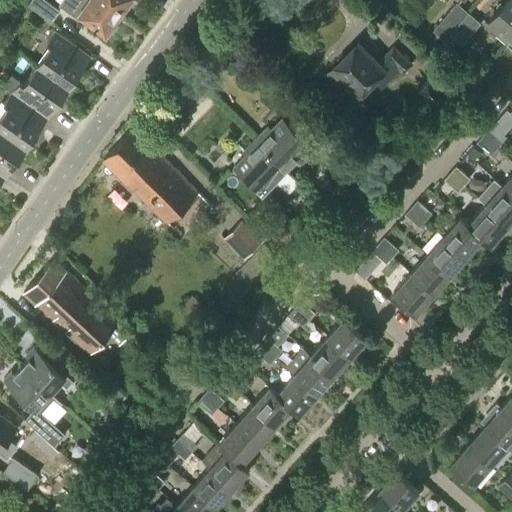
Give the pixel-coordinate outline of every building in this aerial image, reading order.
[(51,20),(60,9),(47,0),(29,0),(28,3),(51,20)] [(61,0),(59,4),(76,16),(78,14),(93,25),(94,23),(106,31),(107,30),(110,32),(117,23),(113,21),(121,10),(105,0),(61,0)] [(105,0),(121,10),(127,2),(130,4),(133,0),(105,0)] [(511,0),(504,0),(488,19),(509,38),(511,34),(511,0)] [(444,40),(450,33),(468,12),(457,2),(433,30),(441,37),(444,40)] [(462,44),(480,22),(468,12),(450,33),(444,40),(453,47),(458,41),(462,44)] [(69,85),(83,66),(69,55),(76,44),(56,30),(47,42),(51,44),(38,64),(69,85)] [(377,61),(358,42),(336,63),(349,75),(344,80),(358,93),(372,79),(381,88),(399,70),(402,73),(412,63),(394,45),(377,61)] [(69,85),(38,64),(25,82),(12,73),(4,84),(12,91),(34,106),(41,95),(55,106),(69,85)] [(434,106),(450,91),(433,74),(418,89),(434,106)] [(0,128),(26,147),(41,126),(27,116),(34,106),(12,91),(4,102),(9,105),(0,117),(0,128)] [(494,132),(499,137),(511,122),(511,111),(511,110),(507,107),(498,117),(489,128),(494,132)] [(313,148),(283,117),(271,128),(268,126),(257,138),(285,166),(297,155),(301,159),(313,148)] [(167,222),(198,190),(134,127),(103,159),(167,222)] [(0,157),(13,166),(26,147),(0,128),(0,157)] [(497,147),(503,140),(499,137),(494,132),(489,128),(483,134),(497,147)] [(491,154),(497,147),(483,134),(476,142),(491,154)] [(266,194),(279,182),(274,177),(285,166),(257,138),(245,149),(247,152),(235,163),(266,194)] [(344,179),(345,178),(361,161),(341,142),(324,159),(344,179)] [(465,183),(470,177),(456,165),(450,171),(465,183)] [(458,191),(465,183),(450,171),(444,179),(458,191)] [(511,193),(511,171),(501,184),(511,193)] [(509,222),(511,219),(511,193),(501,184),(486,202),(509,222)] [(426,218),(431,212),(417,199),(412,206),(426,218)] [(492,241),(509,222),(486,202),(468,221),(484,234),(492,241)] [(281,242),(297,226),(298,225),(277,205),(260,221),(281,242)] [(419,226),(426,218),(412,206),(405,213),(419,226)] [(321,225),(332,215),(324,207),(314,217),(321,225)] [(467,253),(484,234),(468,221),(460,214),(443,233),(452,240),(467,253)] [(244,258),(262,241),(242,219),(223,237),(244,258)] [(326,238),(333,230),(325,223),(318,231),(326,238)] [(450,273),(467,253),(452,240),(443,233),(427,252),(450,273)] [(393,255),(398,249),(384,236),(379,242),(393,255)] [(386,263),(393,255),(379,242),(371,250),(386,263)] [(232,302),(277,259),(264,245),(219,288),(232,302)] [(434,291),(450,273),(427,252),(410,270),(434,291)] [(130,330),(54,259),(23,292),(44,313),(45,312),(88,354),(109,331),(121,340),(130,330)] [(417,310),(434,291),(410,270),(393,289),(417,310)] [(195,323),(208,310),(192,294),(179,307),(195,323)] [(309,320),(315,313),(301,300),(295,307),(309,320)] [(302,326),(309,320),(295,307),(289,313),(302,326)] [(349,356),(366,337),(343,316),(326,335),(349,356)] [(276,356),(282,349),(277,345),(287,334),(277,326),(261,344),(276,356)] [(333,374),(349,356),(326,335),(310,354),(333,374)] [(76,364),(81,360),(61,341),(56,345),(76,364)] [(270,363),(276,356),(261,344),(255,351),(270,363)] [(65,388),(72,381),(65,374),(63,374),(33,346),(24,355),(26,357),(20,365),(49,392),(59,382),(65,388)] [(303,347),(286,366),(293,372),(316,393),(333,374),(310,354),(303,347)] [(245,376),(251,369),(237,356),(231,363),(245,376)] [(49,392),(20,365),(12,372),(10,370),(2,379),(33,408),(33,409),(40,416),(47,409),(40,402),(49,392)] [(93,401),(104,389),(86,372),(75,384),(93,401)] [(293,372),(276,392),(291,405),(299,412),(316,393),(293,372)] [(104,388),(119,402),(128,392),(113,379),(104,388)] [(275,424),(291,405),(276,392),(269,385),(252,404),(275,424)] [(217,407),(224,399),(210,387),(203,395),(217,407)] [(511,415),(511,390),(499,405),(511,415)] [(219,418),(222,413),(216,408),(217,407),(203,395),(198,401),(219,418)] [(258,443),(275,424),(252,404),(235,423),(258,443)] [(483,423),(506,444),(511,437),(511,415),(499,405),(494,411),(489,407),(478,419),(483,423)] [(0,452),(7,457),(16,444),(9,439),(17,426),(0,414),(0,452)] [(54,445),(64,433),(45,416),(35,428),(54,445)] [(241,462),(258,443),(235,423),(218,442),(241,462)] [(490,462),(506,444),(483,423),(467,442),(490,462)] [(183,432),(177,439),(191,452),(197,444),(183,432)] [(185,458),(191,452),(177,439),(171,446),(185,458)] [(201,461),(208,467),(232,488),(249,469),(241,462),(218,442),(201,461)] [(473,482),(490,462),(467,442),(449,461),(473,482)] [(106,447),(86,470),(94,477),(115,454),(106,447)] [(28,487),(38,473),(13,456),(3,470),(28,487)] [(161,457),(153,466),(157,470),(165,469),(169,464),(161,457)] [(215,506),(232,488),(208,467),(192,486),(215,506)] [(158,489),(165,481),(151,468),(144,476),(158,489)] [(401,508),(418,489),(395,468),(378,487),(401,508)] [(143,505),(152,494),(158,489),(144,476),(129,493),(143,505)] [(511,498),(511,481),(505,476),(497,485),(511,498)] [(184,511),(209,511),(215,506),(192,486),(175,504),(184,511)] [(367,511),(397,511),(401,508),(378,487),(361,506),(367,511)] [(184,511),(175,504),(168,498),(161,506),(158,503),(150,511),(184,511)]
